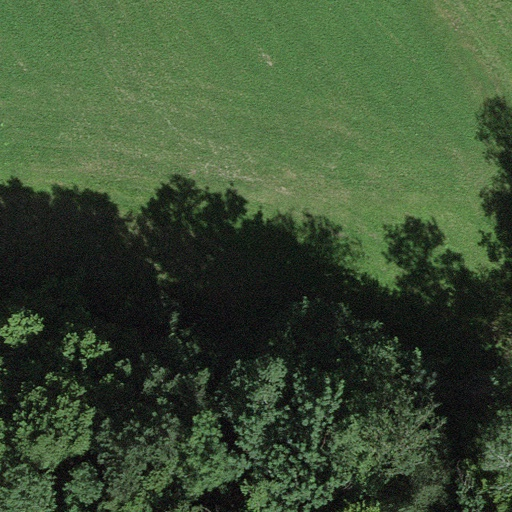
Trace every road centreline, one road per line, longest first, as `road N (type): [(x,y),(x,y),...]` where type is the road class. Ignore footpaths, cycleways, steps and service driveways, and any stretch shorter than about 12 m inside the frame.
road 1 (track): [(0,329),(383,398),(485,396),(511,377)]
road 2 (track): [(455,0),(495,58),(511,115)]
